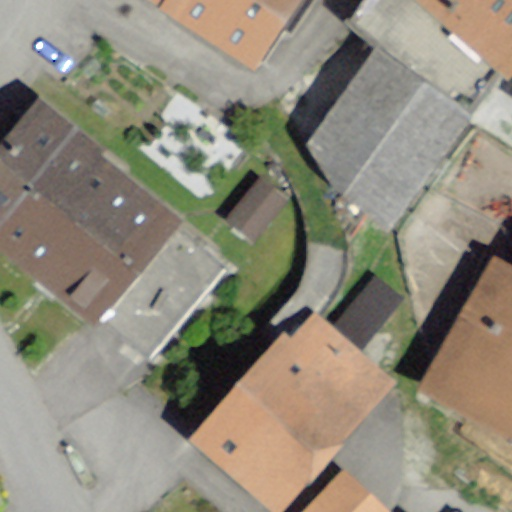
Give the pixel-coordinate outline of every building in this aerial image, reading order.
[(139,0),(157,12),(165,0),(139,0)] [(165,0),(157,12),(251,77),(302,0),(165,0)] [(511,0),(403,0),(503,87),(511,76),(511,0)] [(376,53),(303,150),(333,197),(386,245),(476,127),(376,53)] [(32,112),(0,153),(0,264),(103,344),(113,325),(189,236),(32,112)] [(113,325),(153,359),(230,270),(189,236),(113,325)] [(419,393),(511,445),(511,267),(495,258),(419,393)] [(287,338),(189,449),(261,511),(283,511),(394,386),(318,319),(296,345),(287,338)] [(317,511),(383,511),(348,479),(317,511)]
